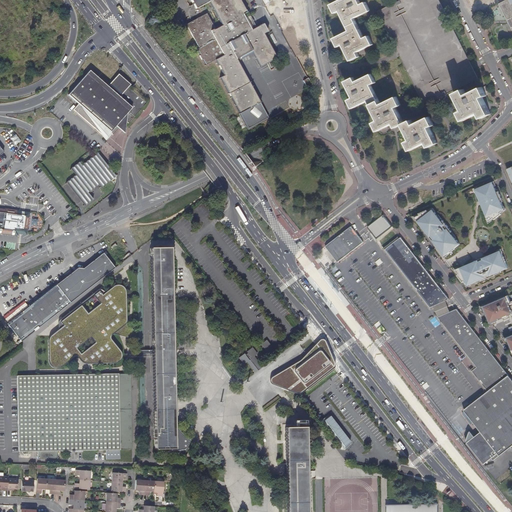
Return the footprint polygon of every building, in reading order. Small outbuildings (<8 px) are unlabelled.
[(206,13),(186,24),(199,48),(197,49),(201,55),(200,55),(202,59),(203,59),(206,64),(216,59),(224,75),(220,77),(240,113),(260,102),(236,58),(252,50),(260,66),(276,57),(264,33),(267,32),(263,23),(256,27),(251,30),(243,14),(247,12),(240,0),(191,0),(196,8),(201,6),(210,1),(222,25),(215,29),(206,13)] [(359,0),(340,0),(331,4),(336,13),(340,11),(348,26),(356,22),(355,18),(370,10),(366,2),(361,4),(359,0)] [(413,83),(419,94),(423,103),(430,100),(431,102),(446,95),(452,91),(478,78),(474,70),(470,61),(439,0),(399,0),(386,6),(377,10),(399,54),(413,83)] [(511,28),(511,0),(506,0),(499,4),(511,28)] [(247,11),(247,12),(243,14),(251,30),(256,27),(247,11)] [(356,22),(348,26),(350,30),(334,38),(339,47),(343,44),(351,60),(360,56),(357,52),(373,44),(369,36),(364,38),(356,22)] [(501,64),(497,67),(505,83),(509,81),(501,64)] [(68,94),(75,100),(110,131),(110,132),(113,134),(118,127),(116,125),(128,112),(126,121),(129,122),(148,101),(130,85),(131,84),(119,73),(108,86),(97,76),(90,70),(68,94)] [(371,105),(380,101),(376,94),(371,84),(376,82),(372,73),(356,81),(354,77),(345,81),(353,97),(349,100),(353,108),(369,100),(371,105)] [(303,80),(308,88),(308,89),(313,86),(308,78),(303,80)] [(482,87),(467,94),(464,89),(455,93),(464,110),(460,112),(464,120),(480,112),(483,118),(491,113),(483,97),(487,95),(482,87)] [(380,101),(371,105),(378,120),(374,123),(378,131),(393,123),(396,127),(403,124),(404,123),(396,107),(401,105),(397,96),(381,104),(380,101)] [(124,133),(126,121),(128,112),(116,125),(118,127),(124,133)] [(404,123),(403,124),(411,139),(407,142),(411,150),(427,142),(430,147),(438,143),(430,126),(434,125),(429,116),(414,124),(411,120),(404,123)] [(102,185),(114,176),(97,154),(81,166),(79,163),(73,167),(78,174),(68,182),(85,204),(93,198),(88,192),(99,183),(102,185)] [(501,212),(504,209),(503,206),(501,202),(500,200),(502,199),(499,191),(497,192),(496,190),(494,186),(493,182),(478,188),(475,190),(476,193),(477,195),(479,194),(480,196),(479,196),(481,200),(480,201),(482,206),(483,206),(485,210),(486,209),(487,211),(485,212),(487,219),(489,222),(491,220),(493,218),(494,220),(501,214),(500,213),(501,212)] [(29,218),(27,218),(28,213),(15,211),(15,210),(4,208),(3,211),(0,210),(0,230),(16,233),(17,230),(24,231),(24,230),(27,230),(29,218)] [(447,254),(450,252),(451,252),(455,249),(455,248),(460,244),(455,238),(451,232),(452,232),(443,221),(442,221),(438,216),(435,212),(433,210),(429,211),(428,212),(427,210),(419,214),(420,215),(418,216),(414,217),(417,220),(421,225),(423,224),(424,226),(424,227),(429,234),(429,235),(434,242),(435,241),(441,249),(442,248),(443,250),(442,252),(443,253),(445,256),(447,254)] [(384,215),(369,227),(378,238),(393,226),(384,215)] [(423,224),(421,225),(427,233),(426,234),(435,245),(436,244),(442,252),(443,250),(442,248),(441,249),(435,241),(434,242),(429,235),(429,234),(424,227),(424,226),(423,224)] [(364,242),(351,226),(326,246),(338,262),(364,242)] [(424,266),(401,237),(385,250),(430,307),(449,299),(424,266)] [(150,247),(154,448),(168,448),(173,448),(173,424),(170,247),(150,247)] [(501,271),(508,268),(506,262),(503,256),(502,254),(501,250),(498,251),(496,252),(496,253),(497,255),(495,256),(494,255),(485,258),(485,257),(473,262),(474,263),(465,267),(465,268),(463,270),(462,267),(459,268),(455,270),(458,273),(459,274),(458,275),(463,282),(464,281),(465,283),(468,286),(471,284),(475,282),(479,281),(479,279),(481,278),(482,281),(495,275),(494,273),(496,272),(497,273),(501,271)] [(79,268),(57,284),(72,302),(96,283),(116,267),(106,255),(104,253),(84,269),(79,268)] [(471,263),(462,267),(463,270),(465,268),(465,267),(474,263),(473,262),(485,257),(485,258),(494,255),(495,256),(497,255),(496,253),(487,256),(487,255),(470,262),(471,263)] [(380,258),(375,262),(378,267),(383,263),(380,258)] [(22,341),(72,302),(57,284),(8,323),(22,341)] [(50,337),(48,340),(49,363),(51,366),(53,367),(56,368),(60,367),(73,358),(76,357),(78,358),(81,362),(84,364),(88,364),(115,363),(117,362),(119,361),(121,358),(121,356),(120,352),(110,337),(111,336),(112,334),(124,325),(126,320),(126,293),(125,290),(123,287),(120,285),(115,286),(107,292),(106,292),(104,292),(100,289),(99,289),(93,294),(100,304),(88,314),(80,304),(58,322),(58,329),(57,331),(50,337)] [(508,295),(481,307),(486,314),(489,317),(489,316),(492,323),(507,317),(507,316),(511,314),(511,313),(511,311),(511,310),(511,294),(511,295),(511,298),(511,301),(511,302),(508,295)] [(488,391),(508,375),(457,309),(438,317),(446,327),(454,338),(477,367),(472,371),(488,391)] [(378,321),(374,325),(380,333),(385,329),(378,321)] [(260,344),(267,354),(273,349),(266,339),(260,344)] [(326,347),(322,342),(317,344),(308,354),(298,363),(280,374),(275,377),(269,381),(272,386),(296,395),(300,393),(333,368),(334,367),(326,347)] [(237,358),(242,365),(247,362),(254,372),(265,364),(252,347),(237,358)] [(89,450),(128,449),(126,373),(17,375),(18,452),(36,451),(36,458),(56,458),(56,451),(66,451),(66,452),(89,452),(89,450)] [(511,379),(508,375),(488,391),(468,407),(468,406),(464,409),(481,432),(467,443),(484,464),(498,453),(500,456),(511,446),(511,379)] [(425,391),(430,387),(426,382),(421,386),(425,391)] [(345,448),(350,444),(331,418),(325,423),(345,448)] [(199,439),(178,430),(173,424),(173,448),(168,448),(168,454),(184,454),(199,439)] [(306,511),(305,427),(285,427),(287,511),(306,511)] [(79,479),(89,480),(89,470),(75,469),(75,471),(75,473),(75,475),(79,475),(79,479)] [(121,478),(126,478),(126,476),(126,474),(126,473),(112,472),(111,481),(121,482),(121,478)] [(18,479),(7,479),(7,490),(11,490),(11,489),(14,489),(17,489),(18,479)] [(41,489),(45,489),(46,479),(36,479),(35,493),(40,494),(41,489)] [(54,480),(46,479),(45,489),(49,489),(49,494),(54,494),(54,480)] [(74,488),(88,489),(89,480),(79,479),(78,483),(74,483),(74,485),(74,487),(74,488)] [(33,481),(21,480),(21,491),(33,491),(33,481)] [(64,480),(54,480),(54,494),(56,494),(59,495),(59,490),(63,490),(64,480)] [(142,495),(143,495),(144,480),(135,480),(135,490),(138,490),(138,494),(141,495),(142,495)] [(144,480),(143,495),(145,495),(146,495),(148,495),(149,491),(153,491),(154,481),(144,480)] [(125,486),(121,486),(121,482),(111,481),(111,491),(125,492),(125,490),(125,489),(125,486)] [(163,482),(154,481),(153,491),(156,491),(156,495),(159,496),(160,496),(162,496),(163,482)] [(68,499),(83,500),(83,491),(74,490),(73,494),(69,494),(69,496),(68,499)] [(120,497),(115,497),(116,493),(106,492),(105,502),(119,502),(120,497)] [(72,509),(82,509),(83,500),(68,499),(68,504),(72,505),(72,509)] [(115,508),(119,508),(119,502),(105,502),(105,511),(114,511),(115,508)]
